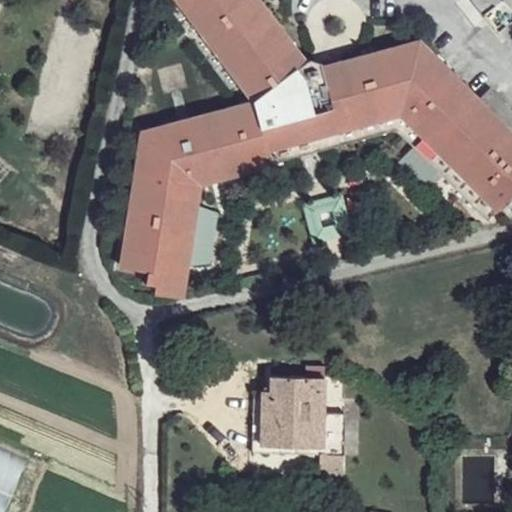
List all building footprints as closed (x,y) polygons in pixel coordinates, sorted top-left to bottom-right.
[(185,0),(255,93),(171,115),(169,126),(143,122),(123,258),(149,261),(147,273),(157,275),(156,284),(184,288),(201,175),(398,124),(488,215),(511,191),(511,125),(486,99),(481,94),(422,35),(315,63),(267,0),(185,0)] [(481,94),(486,99),(498,88),(493,82),(481,94)] [(511,102),(498,88),(486,99),(511,125),(511,102)] [(272,389),(265,389),(262,443),(321,445),(323,444),(325,376),(273,375),(272,389)] [(262,443),(265,389),(255,389),(253,452),(321,454),(321,445),(262,443)] [(0,511),(3,511),(25,458),(0,446),(0,511)]
